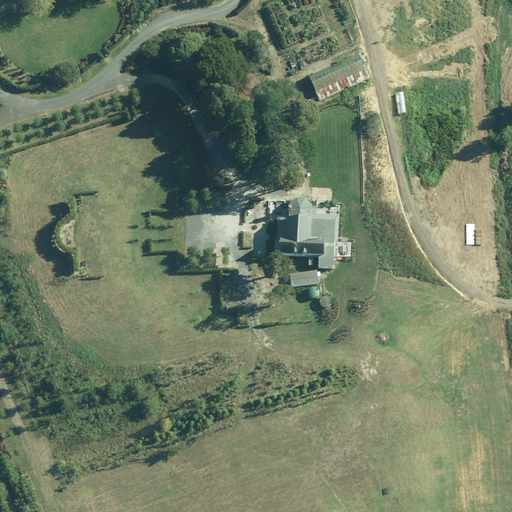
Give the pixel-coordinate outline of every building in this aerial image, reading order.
[(215,13),(194,10),(193,19),(214,21),(215,13)] [(359,55),(306,79),(317,103),(370,79),(359,55)] [(314,271),(330,272),(331,260),(339,260),(340,245),(336,244),(337,218),(315,217),(315,210),(309,210),(303,202),(294,202),(287,210),(287,220),(274,220),(273,259),(315,261),(314,271)] [(289,289),(317,286),(315,273),(288,276),(289,289)] [(330,278),(317,279),(318,288),(331,287),(330,278)]
